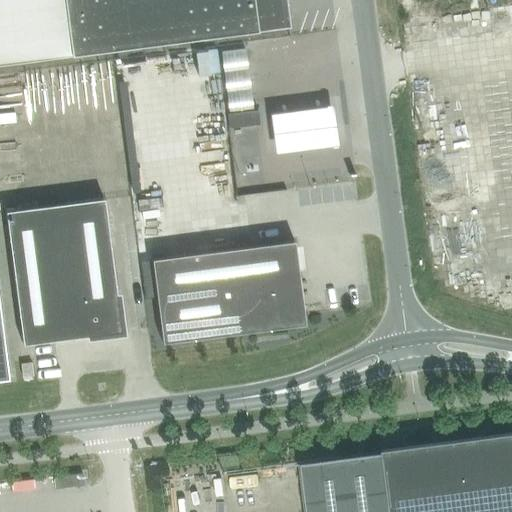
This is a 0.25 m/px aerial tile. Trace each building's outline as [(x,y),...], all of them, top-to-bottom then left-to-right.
[(0,0),(0,64),(289,26),(285,0),(0,0)] [(245,52),(220,55),(227,115),(251,112),(245,52)] [(333,110),(267,117),(271,159),(337,151),(333,110)] [(257,112),(226,116),(228,130),(259,127),(257,112)] [(23,344),(119,330),(102,199),(5,211),(23,344)] [(241,328),(300,320),(295,281),(298,280),(299,281),(294,240),(151,259),(162,342),(242,332),(241,332),(241,328)] [(0,380),(8,379),(0,315),(0,380)] [(33,375),(32,363),(21,364),(22,377),(33,375)] [(382,450),(302,461),(308,511),(511,511),(511,432),(382,449),(382,450)]
